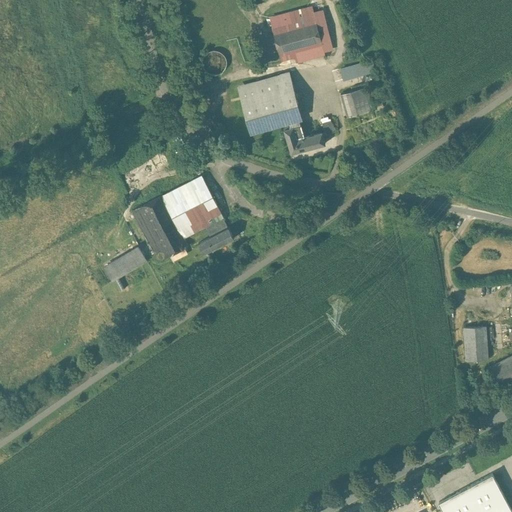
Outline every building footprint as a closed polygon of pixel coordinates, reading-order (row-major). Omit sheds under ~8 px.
[(312,7),(270,18),(273,30),(316,19),(312,7)] [(316,19),(273,30),(283,65),(290,63),(287,52),(322,43),(316,19)] [(322,43),(287,52),(290,63),(325,54),(322,43)] [(226,66),(227,61),(226,57),(223,53),(219,50),(214,49),(210,50),(206,53),(203,57),(202,62),(203,66),(206,70),(210,73),(215,74),(219,73),(223,70),(226,66)] [(373,59),(340,69),(343,80),(376,70),(373,59)] [(285,76),(239,88),(250,132),(283,123),(298,119),(302,118),(289,72),(284,73),(285,76)] [(366,86),(341,93),(347,116),(372,109),(366,86)] [(298,119),(283,123),(284,127),(283,127),(290,151),(324,142),(321,131),(303,136),(298,119)] [(336,130),(329,120),(321,122),(324,133),(336,130)] [(202,175),(162,195),(184,238),(206,227),(211,237),(228,228),(223,218),(224,218),(202,175)] [(184,238),(162,195),(132,210),(158,261),(188,246),(184,238)] [(211,237),(200,243),(205,253),(234,238),(229,228),(211,237)] [(139,247),(104,266),(112,281),(147,261),(139,247)] [(487,326),(464,327),(465,360),(489,359),(487,326)] [(511,357),(490,368),(499,384),(511,377),(511,357)] [(511,511),(511,509),(493,473),(439,502),(444,511),(511,511)]
